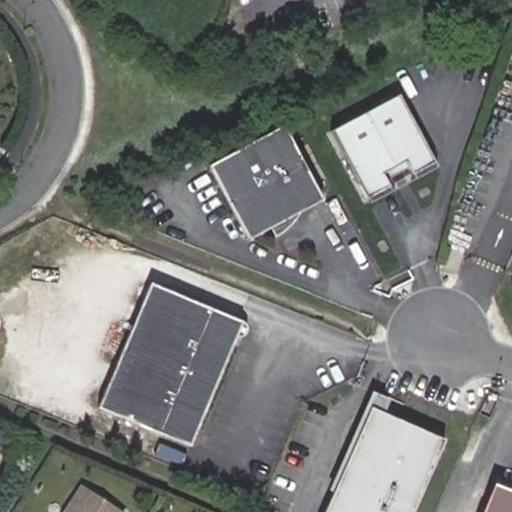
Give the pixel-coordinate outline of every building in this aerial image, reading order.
[(434,162),(398,94),(329,131),(365,198),(389,186),(386,180),(382,174),(403,162),(407,169),(410,175),(434,162)] [(321,200),(282,126),(275,129),(207,165),(246,240),(321,200)] [(386,180),(407,169),(403,162),(382,174),(386,180)] [(189,446),(235,337),(237,337),(242,336),(245,334),(246,332),(246,328),(243,323),(150,283),(97,407),(189,446)] [(411,511),(443,440),(369,408),(322,511),(411,511)] [(511,511),(511,492),(491,484),(480,511),(511,511)] [(119,511),(80,487),(63,511),(119,511)]
